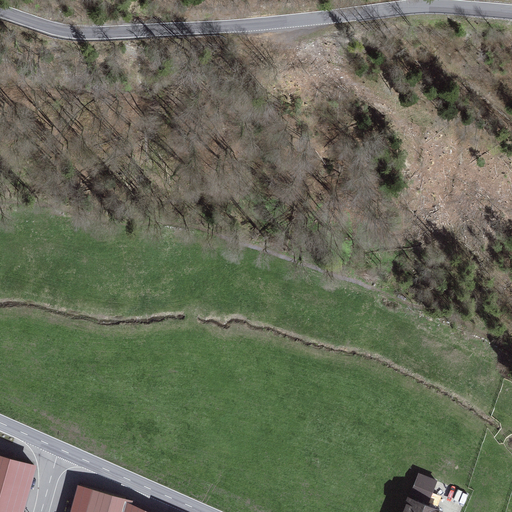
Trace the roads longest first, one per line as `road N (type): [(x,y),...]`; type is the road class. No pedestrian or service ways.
road 1 (tertiary): [(511,13),(441,6),(116,37),(0,13)]
road 2 (secondary): [(201,511),(0,422)]
